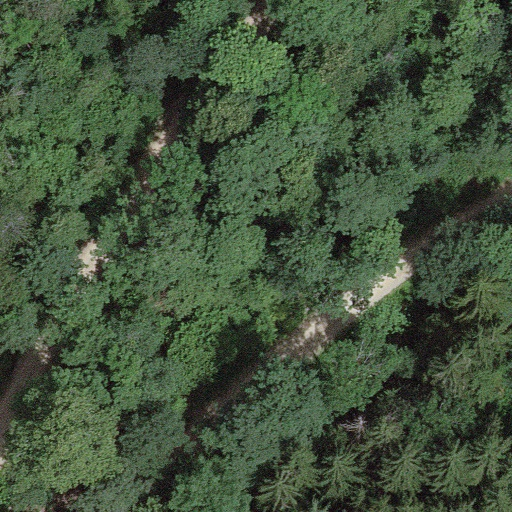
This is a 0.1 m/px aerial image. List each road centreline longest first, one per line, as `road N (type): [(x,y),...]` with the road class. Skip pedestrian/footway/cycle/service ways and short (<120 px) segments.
road 1 (track): [(0,428),(194,110),(276,0)]
road 2 (track): [(511,198),(472,221),(205,435),(125,511)]
